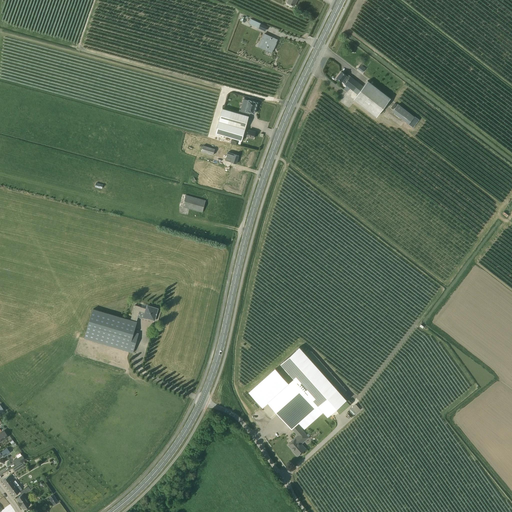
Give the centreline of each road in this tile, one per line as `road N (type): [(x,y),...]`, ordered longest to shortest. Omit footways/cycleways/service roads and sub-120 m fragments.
road 1 (primary): [(201,399),(266,168),(341,0)]
road 2 (unclassified): [(306,511),(243,420),(201,399)]
road 3 (primary): [(115,511),(150,477),(201,399)]
